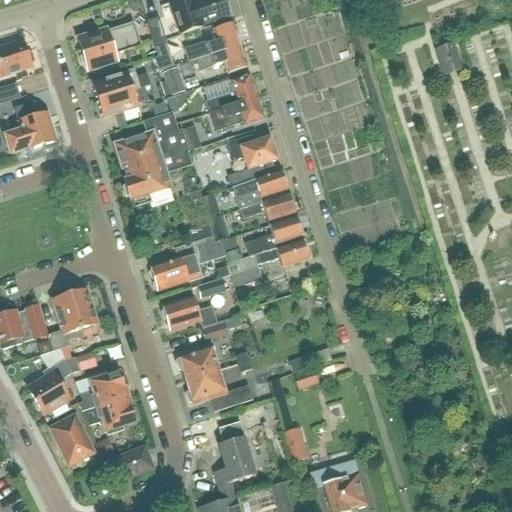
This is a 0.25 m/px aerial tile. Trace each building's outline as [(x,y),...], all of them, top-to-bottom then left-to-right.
[(142,9),(139,0),(128,0),(127,1),(129,8),(136,11),(142,9)] [(215,19),(227,15),(222,0),(210,0),(191,6),(189,0),(178,0),(170,3),(173,15),(178,32),(216,21),(215,19)] [(273,27),(300,123),(360,106),(347,61),(318,69),(313,53),(321,51),(311,17),(321,14),(317,0),(306,0),(288,5),(292,22),(273,27)] [(147,26),(153,46),(167,42),(160,22),(147,26)] [(132,26),(76,43),(81,58),(78,62),(81,69),(84,70),(85,73),(114,64),(113,58),(139,50),(132,26)] [(190,63),(238,48),(234,36),(236,36),(234,29),(232,30),(231,26),(211,32),(215,43),(192,50),(187,52),(190,63)] [(0,77),(30,68),(23,45),(4,51),(4,48),(0,49),(0,77)] [(241,57),(238,48),(190,63),(192,66),(196,65),(198,71),(222,64),(225,75),(245,69),(243,65),(245,65),(243,57),(241,57)] [(451,48),(434,53),(442,77),(459,72),(451,48)] [(174,70),(169,56),(157,60),(153,61),(158,75),(174,70)] [(185,94),(177,70),(162,75),(169,99),(185,94)] [(144,77),(133,81),(132,76),(90,89),(95,105),(93,108),(96,117),(99,117),(100,119),(136,108),(147,105),(142,89),(147,87),(144,77)] [(201,117),(223,109),(254,99),(247,77),(228,83),(232,94),(204,103),(205,107),(198,109),(201,117)] [(254,99),(223,109),(201,117),(205,130),(238,120),(237,116),(239,116),(242,126),(261,120),(254,99)] [(39,148),(54,143),(45,115),(37,117),(33,104),(12,111),(19,132),(3,137),(9,156),(24,151),(25,153),(28,152),(31,154),(39,151),(39,148)] [(146,138),(114,148),(125,184),(123,184),(124,187),(122,190),(124,198),(128,199),(129,202),(131,201),(133,209),(140,207),(143,219),(152,215),(150,209),(171,202),(163,176),(191,167),(180,133),(175,135),(169,118),(142,126),(146,138)] [(245,171),(224,178),(228,190),(252,182),(273,175),(269,163),(274,162),(268,140),(252,145),(250,138),(236,142),(236,143),(234,144),(232,139),(224,142),(231,165),(242,161),(245,171)] [(273,175),(252,182),(255,191),(234,198),(238,211),(270,201),(268,198),(285,192),(282,184),(284,182),(282,176),(279,176),(278,173),(273,175)] [(265,223),(292,215),(291,212),(293,210),(292,206),(289,205),(286,196),(270,201),(238,211),(241,222),(263,215),(265,223)] [(206,223),(214,220),(213,218),(219,217),(213,197),(204,199),(195,202),(203,224),(206,223)] [(212,241),(217,240),(227,237),(222,218),(215,220),(214,220),(206,223),(210,233),(208,233),(210,239),(211,238),(212,241)] [(254,257),(274,250),(273,246),(299,238),(297,230),(299,227),(297,222),(294,222),(293,219),(267,227),(270,238),(243,246),(247,259),(254,257)] [(222,259),(217,240),(212,241),(175,252),(177,260),(148,269),(150,274),(148,276),(150,282),(153,282),(156,293),(197,280),(193,267),(222,259)] [(219,243),(226,266),(237,262),(231,240),(219,243)] [(254,257),(257,268),(278,262),(280,269),(307,260),(306,258),(308,256),(307,251),(303,250),(300,242),(274,250),(254,257)] [(261,283),(257,268),(254,257),(247,259),(237,262),(226,266),(224,266),(225,268),(228,278),(229,279),(230,279),(230,278),(238,276),(242,289),(261,283)] [(196,290),(199,302),(225,294),(221,282),(211,285),(196,290)] [(46,338),(46,339),(50,353),(58,351),(65,349),(67,348),(65,342),(80,337),(78,333),(94,328),(83,292),(81,293),(78,290),(70,292),(69,296),(52,301),(62,333),(47,337),(46,338)] [(165,323),(168,333),(213,319),(210,309),(196,313),(192,299),(161,309),(162,314),(161,316),(163,322),(165,323)] [(23,314),(17,316),(16,312),(3,316),(0,314),(0,351),(22,345),(22,346),(32,343),(33,344),(46,339),(46,338),(47,337),(38,308),(23,312),(23,314)] [(254,323),(262,321),(259,314),(252,316),(254,323)] [(204,345),(227,338),(223,325),(200,333),(204,345)] [(58,351),(62,362),(63,364),(71,362),(65,349),(58,351)] [(183,383),(216,372),(209,349),(176,359),(177,362),(174,365),(177,373),(180,373),(183,383)] [(53,367),(62,362),(58,351),(50,353),(51,354),(38,359),(48,373),(54,369),(53,367)] [(327,352),(308,358),(312,368),(330,362),(327,352)] [(234,366),(246,362),(244,355),(232,359),(234,366)] [(68,375),(78,372),(78,375),(95,370),(91,356),(74,361),(71,362),(63,364),(68,375)] [(291,375),(312,368),(308,358),(288,365),(291,375)] [(68,375),(63,364),(62,362),(53,367),(54,369),(56,373),(25,392),(40,416),(67,400),(59,386),(64,383),(62,380),(68,376),(68,375)] [(246,362),(234,366),(237,375),(249,371),(246,362)] [(216,374),(216,372),(183,383),(186,394),(184,396),(187,405),(190,405),(190,407),(209,401),(213,415),(252,403),(247,388),(229,394),(223,396),(216,374)] [(292,379),(297,393),(318,386),(313,372),(292,379)] [(70,404),(66,406),(69,412),(77,408),(80,414),(129,399),(126,388),(127,386),(124,378),(122,377),(121,374),(104,380),(103,376),(87,381),(91,394),(79,398),(81,404),(76,406),(73,400),(69,402),(70,404)] [(234,374),(222,374),(223,391),(235,390),(234,374)] [(135,411),(133,411),(129,399),(80,414),(86,427),(100,423),(104,438),(121,433),(119,429),(137,424),(136,423),(138,420),(135,411)] [(67,467),(71,465),(91,454),(72,419),(49,432),(67,467)] [(307,461),(298,431),(281,436),(290,466),(307,461)] [(221,504),(235,499),(230,486),(255,478),(243,439),(218,447),(225,472),(213,476),(221,504)] [(104,444),(94,448),(100,461),(110,457),(104,444)] [(143,452),(112,462),(119,483),(150,473),(143,452)] [(353,511),(366,508),(357,477),(356,477),(352,465),(311,477),(314,490),(322,488),(329,511),(353,511)] [(268,490),(269,491),(274,511),(291,511),(284,485),(268,490)] [(238,511),(235,499),(221,504),(196,511),(238,511)]
